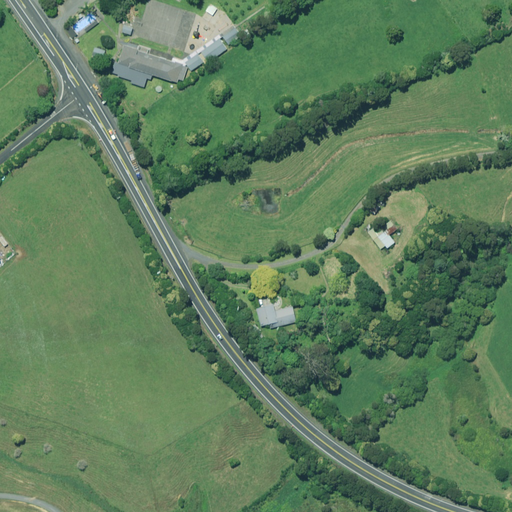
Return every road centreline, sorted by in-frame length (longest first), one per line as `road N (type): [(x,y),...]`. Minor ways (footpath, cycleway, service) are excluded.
road 1 (primary): [(458,511),(348,457),(306,428),(246,367),(201,307),(82,93)]
road 2 (unknown): [(334,243),(249,267),(172,257)]
